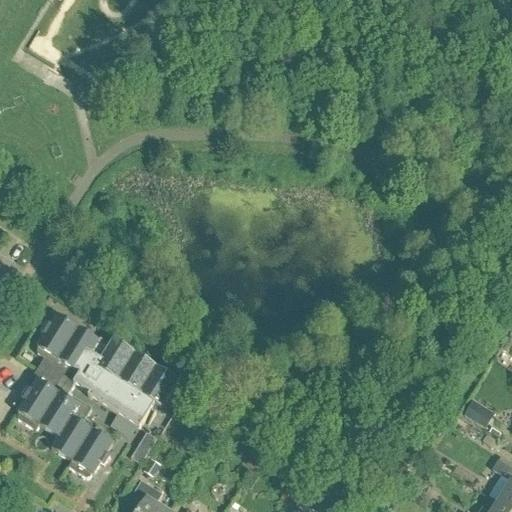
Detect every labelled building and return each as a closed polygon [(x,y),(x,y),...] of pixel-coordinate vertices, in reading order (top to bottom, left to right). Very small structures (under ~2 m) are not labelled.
[(82,334),(81,333),(57,319),(51,329),(47,327),(41,337),(45,339),(37,351),(38,352),(37,354),(37,358),(44,362),(37,374),(42,377),(31,394),(28,392),(21,402),(25,404),(18,416),(19,417),(17,420),(18,423),(35,434),(36,435),(39,429),(58,441),(51,453),(71,466),(68,471),(69,472),(69,471),(86,482),(90,481),(92,478),(93,479),(100,467),(104,470),(110,460),(106,458),(113,447),(82,428),(91,414),(91,410),(90,410),(82,405),(69,397),(69,396),(70,395),(72,391),(74,389),(75,387),(89,395),(90,396),(87,400),(94,404),(139,432),(154,408),(161,412),(178,385),(113,344),(108,351),(99,345),(82,334)] [(482,429),(490,415),(473,405),(464,418),(482,429)] [(479,443),(483,435),(470,428),(465,435),(479,443)] [(148,437),(132,462),(140,468),(156,442),(148,437)] [(511,511),(511,472),(498,464),(492,474),(511,486),(498,507),(505,511),(511,511)] [(153,483),(161,470),(151,465),(144,477),(153,483)] [(301,468),(285,475),(288,482),(290,487),(294,486),(306,481),(301,468)] [(162,511),(156,508),(162,498),(141,485),(126,510),(129,511),(162,511)] [(309,495),(308,496),(329,509),(330,508),(335,500),(314,487),(309,495)] [(287,492),(279,505),(286,509),(294,497),(287,492)]
